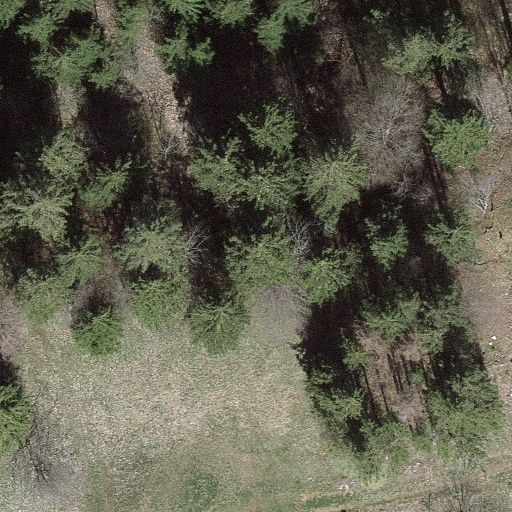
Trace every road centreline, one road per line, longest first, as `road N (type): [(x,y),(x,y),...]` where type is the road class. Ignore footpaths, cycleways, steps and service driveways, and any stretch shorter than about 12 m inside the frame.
road 1 (track): [(0,233),(92,353),(97,511)]
road 2 (track): [(248,511),(511,453)]
